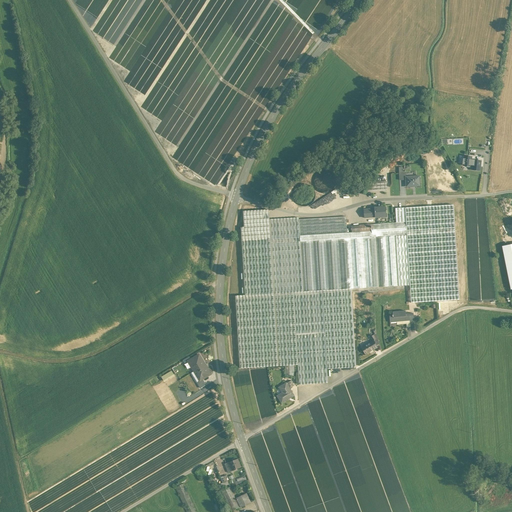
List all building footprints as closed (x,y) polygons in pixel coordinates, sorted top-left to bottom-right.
[(481,161),(473,160),(471,160),(472,157),(466,156),(466,159),(463,159),(463,164),(466,165),(466,166),(467,166),(467,167),(470,167),(471,167),(471,165),(473,165),(472,170),(480,171),(481,161)] [(406,177),(405,177),(406,180),(406,186),(415,185),(415,187),(420,186),(420,176),(406,177)] [(387,181),(370,182),(370,185),(366,186),(367,192),(387,191),(387,181)] [(331,193),(314,202),(316,207),(334,198),(331,193)] [(375,208),(364,209),(365,218),(375,217),(375,218),(386,217),(385,207),(375,208)] [(405,208),(395,208),(396,223),(406,222),(405,208)] [(269,210),(243,211),(244,227),(241,227),(245,295),(235,296),(240,368),(298,365),(293,292),(274,294),(270,219),(269,219),(269,210)] [(410,226),(418,225),(418,214),(410,214),(410,226)] [(346,217),(299,220),(299,218),(270,219),(274,294),(293,292),(298,365),(299,385),(328,383),(327,369),(322,291),(351,289),(410,285),(406,222),(396,223),(371,224),(371,231),(360,232),(360,233),(352,234),(352,233),(347,233),(346,217)] [(371,224),(351,226),(352,233),(352,234),(360,233),(360,232),(371,231),(371,224)] [(511,244),(503,246),(510,280),(511,279),(511,244)] [(351,289),(322,291),(327,369),(356,367),(351,289)] [(406,311),(393,312),(393,315),(389,315),(390,322),(397,322),(406,321),(406,314),(406,311)] [(406,321),(397,322),(397,324),(414,323),(413,313),(409,313),(410,320),(406,321)] [(379,343),(375,330),(373,330),(375,334),(370,337),(373,341),(371,342),(374,346),(376,345),(379,343)] [(371,342),(361,347),(365,354),(373,349),(372,347),(374,346),(371,342)] [(199,355),(188,361),(200,380),(200,381),(203,379),(211,374),(199,355)] [(294,366),(285,366),(285,377),(295,376),(294,366)] [(171,371),(161,377),(163,381),(173,374),(171,371)] [(203,379),(200,381),(200,380),(197,382),(201,388),(206,385),(203,379)] [(291,380),(286,383),(289,389),(294,386),(291,380)] [(286,383),(280,387),(283,393),(278,396),(282,403),(294,396),(289,389),(286,383)] [(141,454),(141,465),(143,465),(143,462),(147,462),(147,460),(149,460),(149,455),(144,455),(141,454)] [(238,459),(229,463),(232,471),(241,467),(238,459)] [(196,511),(183,483),(175,487),(186,511),(196,511)] [(240,508),(230,487),(221,491),(231,511),(240,508)] [(246,493),(236,498),(240,507),(251,503),(246,493)]
